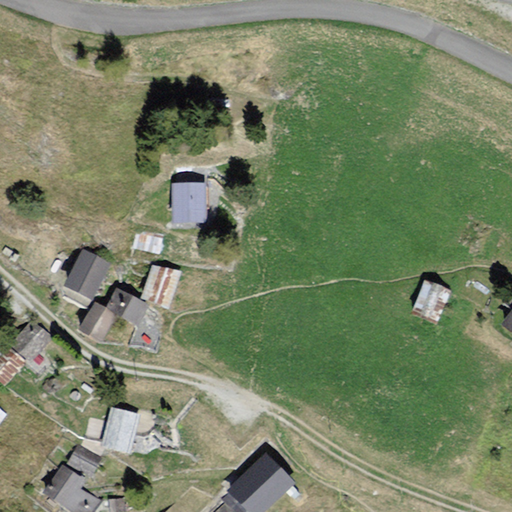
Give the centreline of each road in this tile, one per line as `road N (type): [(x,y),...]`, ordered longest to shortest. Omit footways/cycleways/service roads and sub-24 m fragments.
road 1 (track): [(0,277),(105,362),(242,392),(337,452),(423,496),(475,511)]
road 2 (unclassified): [(14,0),(106,23),(319,8),(398,17),(511,67)]
